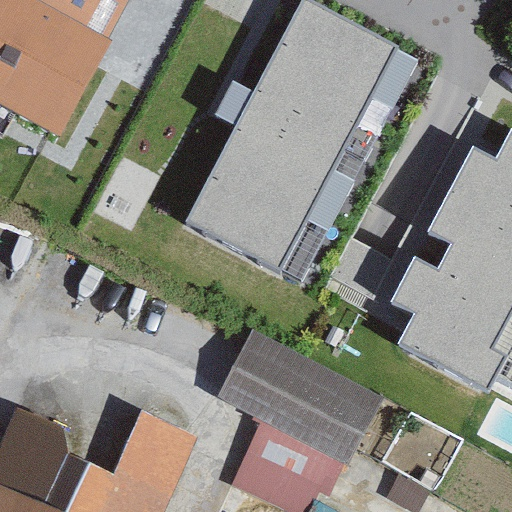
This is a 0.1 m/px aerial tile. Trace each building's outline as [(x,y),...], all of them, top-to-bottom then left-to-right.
[(169,0),(0,0),(0,124),(54,154),(138,0),(152,0),(166,7),(169,0)] [(418,59),(300,0),(298,0),(185,225),(303,285),(418,59)] [(416,315),(399,351),(511,403),(511,135),(508,134),(497,158),(470,146),(430,232),(456,245),(441,276),(415,264),(395,305),(416,315)] [(387,410),(249,346),(220,408),(358,472),(387,410)] [(46,511),(77,450),(23,424),(0,470),(0,511),(170,511),(200,453),(148,428),(118,487),(97,477),(78,511),(46,511)]
